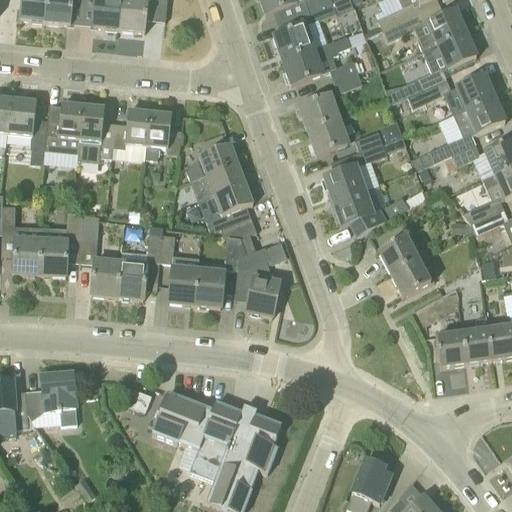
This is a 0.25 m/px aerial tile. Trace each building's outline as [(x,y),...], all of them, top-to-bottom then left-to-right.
[(20,0),(18,24),(44,27),(46,0),(20,0)] [(46,0),(44,27),(70,30),(73,0),(46,0)] [(96,0),(93,32),(119,35),(122,2),(100,0),(96,0)] [(293,0),(258,0),(265,19),(296,8),(293,0)] [(349,0),(315,0),(304,4),(308,16),(349,2),(350,1),(349,0)] [(440,0),(397,0),(403,12),(376,24),(381,35),(417,19),(414,12),(440,0)] [(148,5),(122,2),(119,35),(144,37),(148,5)] [(353,14),(349,2),(308,16),(312,28),(353,14)] [(417,45),(422,56),(465,37),(454,13),(426,26),(432,38),(417,45)] [(422,31),(417,19),(381,35),(387,47),(422,31)] [(312,53),(304,29),(273,40),(281,64),(312,53)] [(390,109),(407,102),(422,95),(446,85),(442,76),(448,74),(476,62),(465,37),(422,56),(431,78),(403,90),(384,94),(390,109)] [(290,90),(322,79),(317,67),(338,59),(337,57),(349,53),(345,42),(326,49),(326,48),(312,53),(281,64),(290,90)] [(363,57),(369,73),(376,71),(369,54),(363,57)] [(329,75),(333,87),(358,78),(354,66),(329,75)] [(363,90),(361,87),(379,80),(376,72),(358,78),(333,87),(337,99),(363,90)] [(465,114),(493,102),(483,79),(455,91),(465,114)] [(422,95),(407,102),(412,114),(451,96),(446,85),(422,95)] [(338,125),(329,100),(298,111),(307,135),(338,125)] [(0,136),(6,137),(10,103),(0,102),(0,136)] [(493,102),(465,114),(466,115),(453,121),(462,142),(428,157),(433,169),(451,161),(475,150),(471,141),(476,138),(477,140),(504,127),(493,102)] [(46,125),(34,124),(36,106),(10,103),(6,137),(30,140),(29,154),(28,166),(24,166),(22,184),(31,184),(31,183),(41,184),(42,170),(41,170),(43,154),(46,125)] [(48,109),(46,125),(43,154),(77,157),(82,110),(59,108),(59,111),(48,109)] [(113,128),(102,127),(104,112),(82,110),(77,157),(76,165),(98,167),(99,161),(109,162),(113,128)] [(126,129),(113,128),(109,162),(110,163),(112,151),(124,153),(125,148),(145,150),(149,117),(127,115),(126,129)] [(145,150),(144,163),(157,164),(158,151),(166,152),(166,157),(178,159),(181,135),(169,133),(170,119),(149,117),(145,150)] [(316,161),(347,150),(338,125),(307,135),(316,161)] [(358,157),(382,150),(378,137),(354,146),(358,157)] [(198,160),(199,162),(185,174),(190,186),(205,181),(206,181),(236,169),(229,149),(225,150),(221,139),(198,147),(203,159),(198,160)] [(402,142),(382,150),(358,157),(354,159),(359,171),(386,161),(386,159),(405,152),(402,142)] [(511,145),(511,144),(484,156),(494,180),(511,172),(511,145)] [(480,162),(475,150),(451,161),(456,172),(480,162)] [(206,181),(213,200),(244,189),(236,169),(206,181)] [(323,182),(332,206),(363,195),(354,171),(323,182)] [(511,172),(494,180),(482,185),(487,197),(499,192),(505,205),(511,201),(511,172)] [(251,209),(244,189),(213,200),(219,220),(215,221),(215,223),(205,226),(208,235),(214,236),(220,234),(242,225),(238,214),(251,209)] [(357,243),(403,216),(425,203),(424,202),(423,203),(419,196),(403,206),(401,202),(378,217),(372,219),(363,195),(332,206),(341,232),(349,229),(357,243)] [(425,203),(403,216),(406,220),(427,207),(425,203)] [(462,219),(471,229),(503,215),(498,203),(462,219)] [(14,212),(1,212),(1,239),(14,239),(14,212)] [(506,233),(511,246),(511,220),(510,221),(511,223),(508,225),(503,215),(471,229),(478,246),(506,233)] [(66,242),(82,243),(83,221),(67,219),(66,242)] [(99,223),(83,221),(82,243),(97,245),(99,223)] [(255,238),(249,222),(242,225),(220,234),(222,240),(223,242),(227,242),(240,244),(249,240),(255,238)] [(159,268),(162,240),(162,233),(150,232),(146,267),(159,268)] [(174,242),(162,240),(159,268),(172,269),(174,242)] [(249,240),(240,244),(244,260),(255,257),(249,240)] [(244,260),(240,244),(227,242),(224,274),(235,275),(236,263),(244,260)] [(377,256),(390,280),(418,265),(405,242),(377,256)] [(95,263),(97,245),(82,243),(79,268),(93,269),(90,300),(116,302),(119,265),(95,263)] [(39,245),(14,244),(13,279),(38,280),(39,245)] [(39,245),(38,280),(65,281),(67,246),(39,245)] [(255,257),(244,260),(236,263),(235,275),(234,287),(249,288),(244,316),(272,322),(278,287),(265,285),(267,273),(265,267),(269,265),(264,253),(255,257)] [(146,268),(119,265),(116,302),(143,305),(146,268)] [(418,265),(390,280),(402,303),(430,288),(418,265)] [(168,308),(193,310),(197,273),(172,270),(168,308)] [(224,275),(197,273),(193,310),(220,313),(224,275)] [(511,330),(487,334),(492,365),(511,362),(511,330)] [(466,369),(492,365),(487,334),(462,337),(466,369)] [(435,341),(439,372),(466,369),(462,337),(435,341)] [(31,419),(40,419),(28,426),(34,431),(60,429),(60,431),(76,429),(74,400),(73,379),(40,382),(41,400),(29,401),(31,419)] [(0,385),(0,430),(2,431),(1,418),(15,417),(13,384),(0,385)] [(152,401),(129,393),(123,409),(146,418),(152,401)] [(273,451),(279,434),(280,430),(254,421),(252,426),(240,421),(241,417),(215,408),(212,415),(167,398),(152,440),(178,449),(178,448),(198,455),(196,460),(222,470),(208,508),(219,511),(245,511),(252,494),(251,494),(258,474),(268,478),(277,453),(273,451)] [(384,472),(364,464),(350,498),(352,499),(346,511),(367,511),(370,506),(378,509),(390,480),(382,477),(384,472)] [(431,511),(423,502),(412,511),(405,511),(398,504),(392,511),(431,511)]
